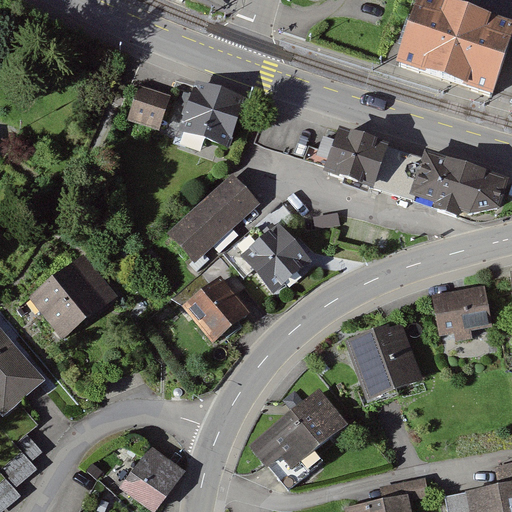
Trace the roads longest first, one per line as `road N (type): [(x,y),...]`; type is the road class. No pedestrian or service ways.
road 1 (tertiary): [(218,433),(256,370),(319,310),(403,269),(511,239)]
road 2 (tertiary): [(236,66),(511,153)]
road 3 (residential): [(218,433),(166,413),(114,417),(71,450),(37,511)]
road 4 (tertiary): [(79,0),(236,66)]
